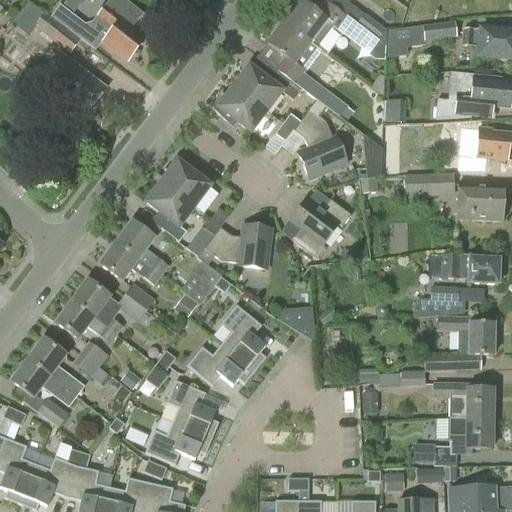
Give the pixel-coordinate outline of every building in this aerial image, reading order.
[(127,32),(138,17),(116,0),(108,0),(90,24),(82,26),(59,7),(51,17),(93,51),(101,42),(125,62),(140,43),(127,32)] [(367,37),(325,4),(316,16),(298,3),(281,25),(315,50),(315,49),(325,57),(343,34),(360,47),(367,37)] [(78,43),(29,4),(14,22),(30,34),(34,29),(68,56),(78,43)] [(339,15),(367,37),(368,36),(384,49),(385,35),(347,5),(339,15)] [(299,70),(315,50),(281,25),(256,58),(299,91),(313,102),(324,111),(326,109),(346,125),(353,116),(303,77),(305,74),(299,70)] [(412,43),(454,38),(453,25),(430,27),(430,29),(410,31),(412,43)] [(511,34),(461,30),(459,48),(478,50),(477,57),(511,60),(511,34)] [(405,47),(406,34),(388,33),(387,46),(405,47)] [(75,124),(102,90),(57,55),(35,83),(66,107),(61,113),(75,124)] [(290,103),(299,91),(256,58),(247,69),(246,69),(230,90),(263,113),(278,93),(290,103)] [(382,99),(383,83),(377,78),(369,90),(382,99)] [(498,84),(498,82),(481,80),(481,83),(449,80),(446,103),(436,102),(434,121),(469,119),(470,106),(508,110),(510,86),(498,84)] [(247,134),(263,113),(230,90),(224,98),(219,95),(218,96),(220,97),(209,110),(223,123),(227,119),(247,134)] [(384,101),(383,123),(398,124),(400,102),(384,101)] [(317,120),(324,111),(313,102),(297,124),(291,133),(301,141),(305,150),(295,155),(307,182),(343,166),(332,139),(330,140),(323,124),(317,120)] [(291,133),(297,124),(287,116),(272,136),(282,144),(291,133)] [(491,135),(491,131),(476,129),(476,131),(455,129),(453,145),(475,147),(474,158),(504,161),(507,136),(491,135)] [(159,184),(191,208),(207,188),(187,173),(190,168),(173,158),(163,171),(162,170),(161,171),(166,175),(159,184)] [(465,175),(465,160),(444,159),(443,174),(465,175)] [(403,200),(453,198),(452,176),(403,178),(403,200)] [(360,197),(377,195),(375,179),(359,181),(360,197)] [(176,228),(191,208),(159,184),(144,205),(162,219),(155,229),(176,244),(184,234),(176,228)] [(500,225),(502,190),(456,187),(454,223),(500,225)] [(319,212),(314,208),(304,201),(287,224),(302,235),(293,246),(314,262),(323,250),(319,247),(335,226),(339,229),(348,217),(327,202),(319,212)] [(211,238),(217,230),(226,219),(216,211),(201,231),(211,238)] [(114,245),(159,279),(167,269),(143,251),(151,241),(129,224),(114,245)] [(205,269),(205,268),(212,259),(218,263),(235,266),(235,268),(264,272),(269,232),(240,228),(238,239),(228,238),(217,230),(211,238),(195,259),(200,264),(199,265),(205,269)] [(152,288),(159,279),(114,245),(97,266),(119,283),(128,270),(152,288)] [(467,257),(428,255),(427,269),(440,269),(440,280),(466,281),(466,285),(496,286),(497,261),(484,261),(484,257),(467,256),(467,257)] [(219,279),(205,268),(205,269),(199,265),(192,275),(200,281),(187,299),(197,307),(198,308),(198,307),(219,279)] [(228,287),(220,281),(214,288),(222,295),(228,287)] [(145,315),(123,298),(117,306),(85,282),(70,303),(115,338),(122,329),(111,322),(119,312),(137,326),(145,315)] [(123,298),(145,315),(154,303),(132,286),(123,298)] [(455,317),(456,290),(430,289),(429,304),(426,304),(426,312),(446,313),(446,317),(455,317)] [(185,321),(195,307),(182,298),(172,312),(185,321)] [(109,346),(115,338),(70,303),(53,325),(74,341),(84,328),(109,346)] [(284,334),(313,333),(312,310),(283,311),(284,334)] [(216,332),(226,340),(216,353),(250,379),(260,366),(255,362),(260,355),(246,344),(255,334),(231,314),(216,332)] [(491,359),(492,326),(472,325),(472,319),(435,317),(435,334),(456,335),(455,353),(460,358),(491,359)] [(25,362),(74,400),(83,388),(55,367),(62,358),(41,342),(25,362)] [(78,356),(97,370),(106,358),(87,344),(78,356)] [(239,393),(250,379),(216,353),(206,365),(196,356),(181,374),(205,394),(214,384),(228,395),(233,388),(239,393)] [(165,354),(158,362),(168,370),(174,361),(165,354)] [(90,380),(97,370),(78,356),(71,366),(90,380)] [(423,374),(453,374),(454,358),(424,358),(423,374)] [(67,410),(74,400),(25,362),(9,383),(18,390),(12,397),(43,420),(35,430),(49,441),(67,418),(46,401),(43,405),(33,396),(39,388),(67,410)] [(158,362),(153,370),(163,377),(168,370),(158,362)] [(153,370),(144,382),(157,392),(166,379),(163,377),(153,370)] [(378,389),(423,387),(422,376),(378,377),(378,389)] [(173,384),(164,406),(177,412),(171,425),(210,442),(217,426),(210,424),(213,416),(198,409),(203,397),(173,384)] [(447,419),(491,420),(491,393),(471,393),(471,386),(432,386),(431,401),(448,401),(447,419)] [(4,414),(12,420),(19,410),(11,404),(4,414)] [(27,416),(19,410),(12,420),(20,426),(27,416)] [(490,452),(491,420),(447,419),(447,444),(450,444),(450,448),(412,448),(412,465),(432,466),(432,468),(455,469),(455,457),(469,457),(469,452),(490,452)] [(165,439),(152,434),(143,456),(173,469),(178,456),(193,463),(197,455),(204,458),(210,442),(171,425),(165,439)] [(123,435),(113,428),(108,436),(117,442),(123,435)] [(19,508),(35,468),(20,462),(25,450),(4,441),(0,451),(0,474),(4,476),(0,485),(0,492),(6,494),(3,501),(19,508)] [(80,453),(70,450),(67,461),(76,464),(80,453)] [(76,464),(86,467),(89,456),(80,453),(76,464)] [(49,473),(35,468),(19,508),(29,511),(35,511),(37,507),(45,510),(51,495),(65,500),(76,469),(53,461),(49,473)] [(146,464),(142,475),(151,479),(156,468),(146,464)] [(156,468),(151,479),(161,482),(165,471),(156,468)] [(103,511),(109,491),(94,487),(97,474),(76,469),(65,500),(79,503),(77,511),(103,511)] [(361,469),(361,481),(371,481),(371,469),(361,469)] [(384,495),(402,494),(401,476),(383,477),(384,495)] [(123,494),(109,491),(103,511),(143,511),(149,486),(126,481),(123,494)] [(287,494),(297,494),(297,482),(287,482),(287,494)] [(307,482),(297,482),(297,494),(307,494),(307,482)] [(149,486),(143,511),(183,511),(184,508),(168,505),(171,492),(149,486)] [(492,511),(492,490),(446,492),(447,511),(492,511)] [(431,511),(431,503),(396,505),(396,511),(431,511)]
